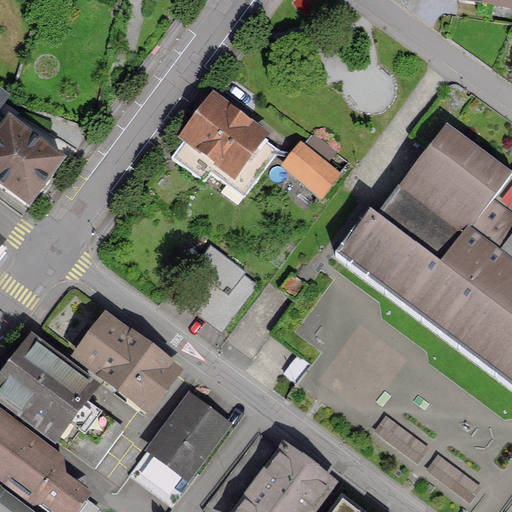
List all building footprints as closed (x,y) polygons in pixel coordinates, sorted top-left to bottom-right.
[(0,134),(9,123),(6,121),(12,112),(3,107),(6,103),(0,98),(0,134)] [(187,142),(173,160),(203,183),(211,173),(244,198),(264,172),(261,170),(275,151),(261,141),(262,139),(214,102),(185,141),(187,142)] [(0,186),(29,208),(63,163),(9,123),(0,134),(0,186)] [(511,176),(447,127),(377,220),(369,213),(335,258),(511,390),(511,176)] [(286,165),(309,184),(305,189),(325,204),(353,168),(348,164),(337,178),(320,164),(331,151),(311,136),(286,165)] [(199,275),(197,278),(201,281),(185,302),(223,330),(256,287),(243,276),(245,274),(224,259),(222,262),(212,255),(198,273),(177,257),(176,258),(199,275)] [(79,360),(148,411),(175,374),(168,368),(107,323),(79,360)] [(78,409),(93,389),(33,344),(0,387),(0,401),(54,442),(56,440),(95,469),(122,432),(100,415),(90,427),(85,423),(89,417),(78,409)] [(190,401),(153,451),(188,478),(226,428),(190,401)] [(0,418),(0,476),(47,511),(71,511),(86,492),(59,473),(61,468),(58,463),(0,418)] [(311,511),(329,489),(287,457),(289,455),(285,453),(283,455),(259,437),(203,511),(311,511)] [(0,511),(24,511),(0,493),(0,511)] [(360,511),(341,498),(331,511),(360,511)]
